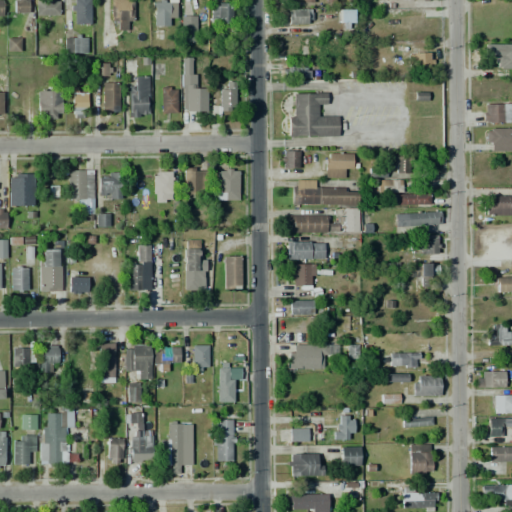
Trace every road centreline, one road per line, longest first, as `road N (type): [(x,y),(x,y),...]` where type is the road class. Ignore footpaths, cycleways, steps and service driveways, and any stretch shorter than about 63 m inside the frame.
road 1 (residential): [(251,0),(259,511)]
road 2 (residential): [(455,0),(458,511)]
road 3 (residential): [(259,490),(0,488)]
road 4 (residential): [(257,315),(0,318)]
road 5 (residential): [(255,142),(0,147)]
